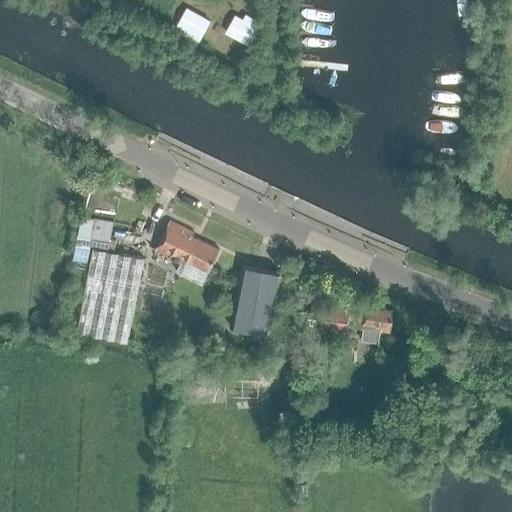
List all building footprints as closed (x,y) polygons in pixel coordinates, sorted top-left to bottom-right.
[(184,35),(198,43),(211,22),(196,13),(186,30),(184,35)] [(243,19),(234,36),(248,45),(260,23),(246,15),(243,19)] [(82,217),(79,232),(74,260),(86,263),(90,246),(114,251),(116,241),(110,240),(113,223),(82,217)] [(155,251),(180,264),(182,259),(208,272),(219,251),(192,237),(194,233),(169,221),(155,251)] [(93,249),(77,332),(127,342),(144,259),(93,249)] [(208,272),(182,259),(180,264),(176,272),(202,285),(208,272)] [(242,266),(230,327),(271,335),(283,275),(242,266)] [(294,324),(303,325),(302,336),(290,336),(289,342),(306,343),(304,387),(325,388),(327,351),(338,351),(338,342),(317,340),(319,325),(347,329),(347,327),(363,329),(362,340),(379,342),(380,332),(390,333),(393,313),(377,310),(378,306),(351,302),(350,306),(322,303),(321,312),(294,311),(294,324)]
